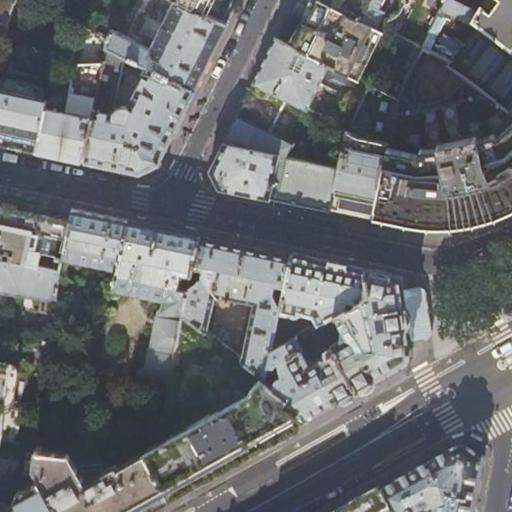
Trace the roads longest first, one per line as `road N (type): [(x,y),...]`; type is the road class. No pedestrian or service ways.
road 1 (residential): [(511,235),(445,260),(418,259),(171,204)]
road 2 (secondary): [(243,511),(493,369)]
road 3 (residential): [(171,204),(179,171),(266,0)]
road 4 (residential): [(0,168),(171,204)]
road 5 (residential): [(493,369),(507,417),(494,511)]
